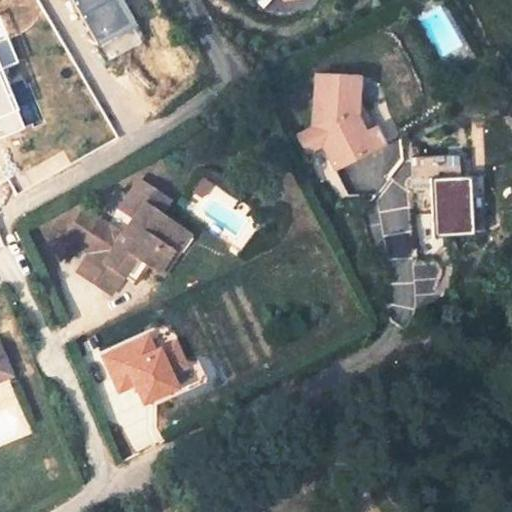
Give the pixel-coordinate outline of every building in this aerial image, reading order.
[(285,0),(287,13),(304,10),(302,0),(285,0)] [(312,168),(329,160),(341,184),(375,168),(357,130),(364,127),(365,90),(321,87),(316,137),(318,143),(303,150),(312,168)] [(357,130),(375,168),(387,161),(364,114),(364,127),(357,130)] [(428,234),(467,233),(464,172),(455,172),(454,153),(424,155),(428,234)] [(69,247),(92,263),(127,287),(140,269),(150,275),(159,282),(174,262),(170,259),(184,241),(164,228),(153,220),(165,205),(142,192),(123,218),(138,229),(127,247),(111,235),(88,219),(69,247)] [(176,212),(165,205),(153,220),(164,228),(176,212)] [(174,262),(159,282),(166,287),(195,248),(184,241),(170,259),(174,262)] [(127,287),(92,263),(80,283),(113,304),(127,287)] [(140,269),(127,287),(137,294),(150,275),(140,269)] [(0,361),(0,394),(12,390),(0,361)]
